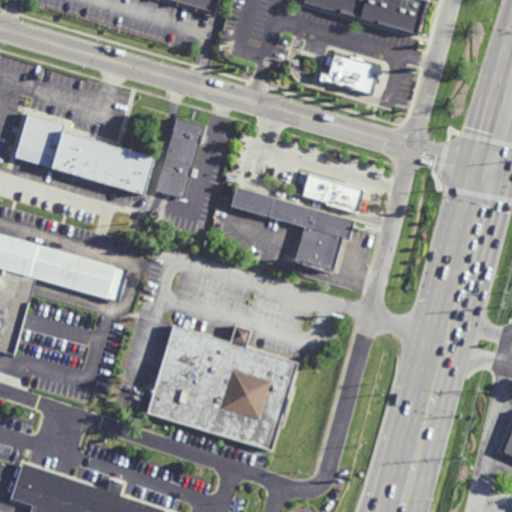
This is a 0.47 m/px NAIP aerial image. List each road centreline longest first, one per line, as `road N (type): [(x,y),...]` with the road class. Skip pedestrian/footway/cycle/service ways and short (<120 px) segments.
road 1 (tertiary): [(0,29),(494,171)]
road 2 (residential): [(0,390),(312,490),(327,474),(368,320)]
road 3 (primary): [(400,511),(494,171)]
road 4 (residential): [(368,320),(413,148)]
road 5 (residential): [(413,148),(452,0)]
